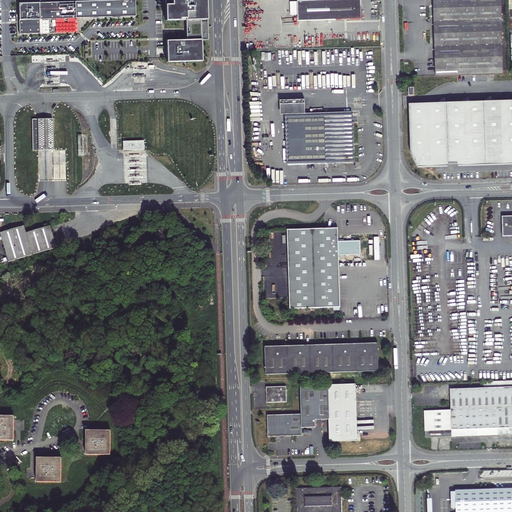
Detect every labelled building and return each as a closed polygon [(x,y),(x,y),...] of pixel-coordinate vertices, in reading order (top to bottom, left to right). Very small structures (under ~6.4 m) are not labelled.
[(134,0),(128,0),(18,4),(19,34),(40,33),(39,19),(135,16),(134,0)] [(206,0),(164,0),(165,21),(185,20),(186,40),(166,40),(166,62),(202,61),(201,40),(208,40),(206,0)] [(298,21),(361,19),(360,0),(348,0),(298,2),(298,21)] [(432,0),(435,72),(503,70),(501,0),(432,0)] [(511,161),(511,101),(493,102),(490,97),(484,101),(484,102),(471,102),(468,98),(462,102),(462,103),(447,103),(447,102),(444,98),(439,102),(439,103),(409,104),(410,153),(417,165),(511,161)] [(354,163),(352,113),(305,114),(305,100),(280,101),(280,105),(281,105),(281,113),(286,113),(287,165),(354,163)] [(53,119),(32,119),(32,150),(53,150),(53,119)] [(143,141),(123,141),(123,150),(128,149),(141,149),(143,149),(143,141)] [(141,149),(128,149),(129,173),(129,185),(142,185),(142,173),(141,149)] [(511,216),(502,217),(503,237),(511,236),(511,216)] [(9,262),(57,248),(51,226),(27,233),(24,226),(0,233),(9,262)] [(287,230),(290,309),(340,307),(339,255),(360,254),(360,241),(338,242),(338,229),(287,230)] [(378,343),(265,347),(266,375),(378,371),(378,343)] [(511,380),(472,382),(472,388),(511,387),(511,380)] [(356,384),(301,386),(302,414),(267,415),(268,437),(302,436),(302,428),(316,427),(316,420),(329,419),(330,442),(358,441),(356,384)] [(287,402),(286,387),(266,387),(267,403),(287,402)] [(511,387),(472,388),(450,389),(451,410),(425,411),(425,437),(511,434),(511,387)] [(0,415),(0,440),(14,441),(14,426),(14,416),(0,415)] [(86,445),(86,455),(110,455),(111,431),(86,431),(86,445)] [(37,470),(37,482),(61,482),(61,458),(37,458),(37,470)] [(341,511),(341,487),(295,488),(296,511),(341,511)] [(511,511),(511,488),(455,490),(455,511),(511,511)]
